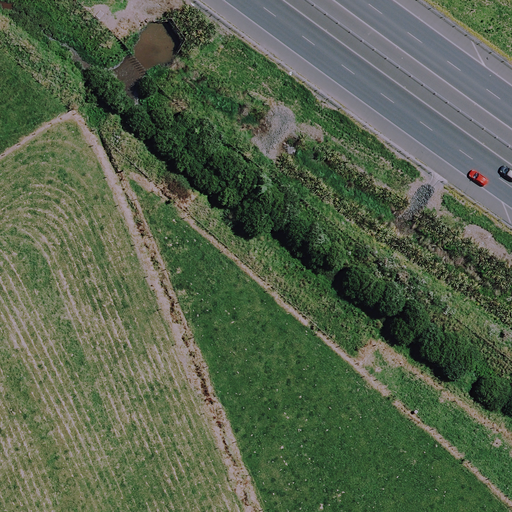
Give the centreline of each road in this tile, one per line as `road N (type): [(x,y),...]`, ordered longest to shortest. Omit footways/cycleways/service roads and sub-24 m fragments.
road 1 (motorway): [(511,189),(246,0)]
road 2 (motorway): [(360,0),(511,108)]
